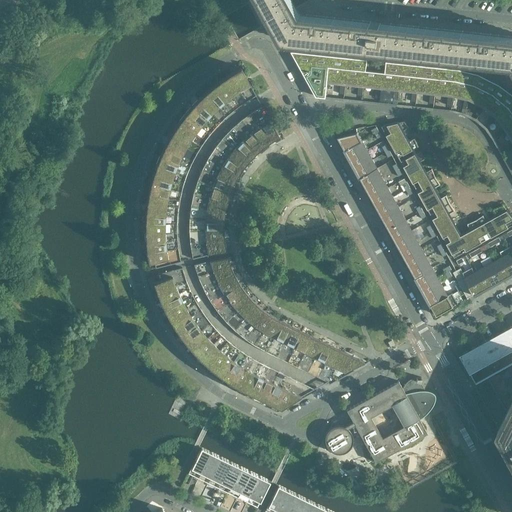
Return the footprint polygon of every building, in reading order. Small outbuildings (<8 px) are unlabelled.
[(263,0),(268,9),(274,20),(278,27),(282,34),(316,96),(326,97),(327,84),(329,66),(347,68),(365,70),(383,72),(401,74),(419,76),(437,78),(454,80),(475,84),(493,93),(509,107),(511,111),(511,38),(300,16),(299,16),(296,11),(289,0),(263,0)] [(345,86),(347,68),(329,66),(327,84),(341,86),(340,93),(344,94),(345,86)] [(252,87),(240,67),(229,74),(246,101),(248,100),(244,92),(252,87)] [(363,88),(365,70),(347,68),(345,86),(359,88),(358,95),(362,96),(363,88)] [(380,98),(381,90),(383,72),(365,70),(363,88),(376,89),(376,97),(380,98)] [(398,100),(399,92),(401,74),(383,72),(381,90),(394,91),(394,99),(398,100)] [(246,101),(229,74),(221,80),(239,105),(246,101)] [(417,94),(419,76),(401,74),(399,92),(412,93),(411,101),(416,101),(417,94)] [(435,96),(437,78),(419,76),(417,94),(430,95),(429,103),(434,103),(435,96)] [(452,105),(453,97),(454,80),(437,78),(435,96),(448,97),(447,105),(452,105)] [(239,105),(221,80),(213,86),(233,110),(239,105)] [(466,108),(468,101),(475,84),(454,80),(453,97),(464,100),(463,108),(466,108)] [(483,108),(493,93),(475,84),(468,101),(479,107),(476,113),(479,115),(483,108)] [(233,110),(213,86),(205,92),(227,116),(233,110)] [(256,95),(252,87),(244,92),(248,100),(255,95),(255,96),(256,95)] [(227,116),(205,92),(198,99),(197,100),(221,121),(224,118),(227,116)] [(496,119),(509,107),(493,93),(483,108),(492,116),(487,122),(490,124),(496,119)] [(221,121),(197,100),(191,106),(215,127),(221,121)] [(279,136),(270,121),(274,119),(265,104),(262,106),(261,106),(261,107),(252,112),(270,141),(279,136)] [(215,127),(191,106),(185,113),(210,133),(212,130),(215,127)] [(511,128),(511,111),(509,107),(496,119),(503,129),(496,133),(498,136),(505,132),(511,128)] [(270,141),(252,112),(241,120),(263,146),(270,141)] [(210,133),(185,113),(179,121),(205,140),(207,137),(210,133)] [(263,146),(241,120),(232,128),(255,153),(263,146)] [(205,140),(179,121),(173,129),(200,147),(203,143),(205,140)] [(406,136),(403,131),(409,128),(404,121),(381,126),(391,144),(406,136)] [(382,136),(377,127),(371,130),(373,134),(375,133),(378,138),(382,136)] [(255,153),(232,128),(223,137),(249,160),(255,153)] [(200,147),(173,129),(168,138),(196,154),(200,147)] [(345,150),(362,140),(357,132),(338,137),(345,149),(344,150),(345,150)] [(423,167),(420,162),(426,158),(421,150),(402,161),(399,157),(419,147),(415,138),(408,142),(406,136),(391,144),(408,175),(423,167)] [(249,160),(223,137),(215,147),(243,167),(249,160)] [(196,154),(168,138),(164,147),(192,161),(196,154)] [(350,159),(367,150),(362,140),(345,150),(350,159)] [(392,155),(386,144),(382,147),(388,157),(392,155)] [(192,161),(164,147),(160,155),(189,168),(192,161)] [(243,167),(215,147),(208,158),(238,175),(243,167)] [(355,169),(373,159),(367,150),(350,159),(350,160),(351,160),(356,168),(355,169)] [(189,168),(160,155),(156,165),(186,176),(189,168)] [(238,175),(208,158),(202,169),(233,184),(238,175)] [(360,178),(378,169),(373,159),(355,169),(356,169),(361,178),(360,178)] [(403,174),(397,163),(393,165),(399,176),(403,174)] [(186,176),(156,165),(153,174),(183,183),(184,179),(186,176)] [(416,188),(436,177),(432,169),(425,172),(423,167),(408,175),(416,188)] [(233,184),(202,169),(197,181),(229,193),(233,184)] [(366,188),(383,178),(378,169),(360,178),(361,179),(361,178),(366,187),(365,187),(366,188)] [(183,183),(153,174),(150,183),(181,191),(182,187),(183,183)] [(437,193),(434,188),(441,185),(436,177),(416,188),(423,201),(437,193)] [(371,197),(388,188),(383,178),(366,188),(371,197)] [(229,193),(197,181),(194,193),(227,202),(229,193)] [(413,193),(407,182),(403,184),(409,195),(413,193)] [(180,195),(181,191),(150,183),(148,193),(179,199),(180,195)] [(376,207),(394,197),(388,188),(371,197),(371,198),(372,197),(376,206),(376,207)] [(179,203),(179,199),(148,193),(146,203),(178,207),(179,203)] [(225,211),(227,202),(194,193),(191,206),(225,211)] [(430,214),(451,203),(446,195),(440,198),(437,193),(423,201),(430,214)] [(399,207),(394,197),(376,207),(377,207),(382,215),(381,216),(382,216),(399,207)] [(177,211),(178,207),(146,203),(145,213),(177,215),(177,211)] [(452,220),(449,214),(455,211),(451,203),(430,214),(438,228),(449,222),(452,220)] [(511,225),(511,216),(503,205),(494,209),(497,216),(492,218),(494,222),(500,233),(511,225)] [(224,221),(225,211),(191,206),(189,218),(224,221)] [(426,216),(420,206),(416,208),(422,219),(426,216)] [(412,229),(399,207),(382,216),(387,225),(386,225),(387,226),(388,226),(389,229),(388,229),(389,230),(390,230),(395,238),(394,239),(412,229)] [(177,219),(177,215),(145,213),(145,222),(177,223),(177,219)] [(457,223),(466,218),(463,213),(455,218),(457,223)] [(500,233),(494,222),(492,218),(487,221),(483,215),(475,219),(487,240),(500,233)] [(223,230),(223,221),(224,221),(189,218),(189,231),(223,230)] [(487,240),(475,219),(467,224),(471,230),(466,233),(473,247),(487,240)] [(452,220),(449,222),(438,228),(447,244),(461,236),(452,220)] [(176,227),(177,223),(145,222),(145,232),(177,232),(176,227)] [(437,235),(431,225),(427,227),(433,238),(437,235)] [(399,249),(417,239),(412,229),(394,239),(394,240),(395,239),(400,248),(399,248),(399,249)] [(224,240),(223,230),(189,231),(190,244),(224,240)] [(177,240),(177,232),(145,232),(145,242),(177,240)] [(466,233),(461,236),(447,244),(454,258),(473,247),(466,233)] [(490,247),(501,241),(499,237),(488,243),(490,247)] [(405,258),(422,248),(417,239),(399,249),(400,249),(405,257),(404,258),(405,258)] [(178,248),(177,240),(145,242),(146,252),(178,248)] [(226,250),(224,240),(190,244),(192,258),(192,259),(226,250)] [(447,254),(441,243),(437,246),(443,256),(447,254)] [(472,257),(482,251),(480,247),(469,253),(472,257)] [(180,261),(179,256),(178,248),(146,252),(148,262),(154,261),(155,268),(181,261),(180,261)] [(410,268),(427,258),(422,248),(405,258),(410,267),(410,268)] [(511,251),(503,257),(511,273),(511,251)] [(235,275),(231,266),(227,256),(194,264),(194,265),(199,279),(204,290),(235,275)] [(511,273),(503,257),(493,262),(503,279),(511,274),(511,273)] [(415,277),(433,267),(427,258),(410,268),(411,268),(415,276),(415,277)] [(503,279),(493,262),(484,267),(494,285),(494,284),(502,279),(503,280),(503,279)] [(452,276),(449,271),(452,270),(449,265),(443,269),(448,278),(452,276)] [(186,281),(183,273),(182,268),(182,267),(157,274),(159,280),(153,282),(156,292),(186,281)] [(420,286),(438,277),(433,267),(415,277),(416,277),(421,286),(420,286)] [(494,285),(484,267),(474,272),(484,290),(484,289),(493,284),(493,285),(494,285)] [(474,295),(465,278),(466,277),(461,268),(453,272),(459,283),(455,285),(461,296),(465,294),(467,298),(468,299),(469,298),(469,297),(473,295),(474,296),(474,295)] [(474,272),(466,277),(465,278),(474,295),(475,295),(475,294),(483,289),(484,290),(474,272)] [(210,301),(239,283),(235,275),(204,290),(210,301)] [(426,296),(443,286),(438,277),(420,286),(421,287),(421,286),(426,295),(425,296),(426,296)] [(160,301),(189,288),(186,281),(156,292),(160,301)] [(218,312),(245,291),(239,283),(210,301),(218,312)] [(431,305),(448,296),(448,295),(443,286),(426,296),(431,305)] [(164,310),(193,296),(191,292),(189,288),(160,301),(164,310)] [(226,321),(251,298),(245,291),(218,312),(226,321)] [(437,315),(458,303),(452,293),(448,295),(448,296),(431,305),(431,306),(432,305),(437,315)] [(169,319),(197,303),(195,299),(193,296),(164,310),(169,319)] [(235,330),(258,305),(251,298),(226,321),(235,330)] [(174,327),(201,310),(199,306),(197,303),(169,319),(174,327)] [(245,338),(265,311),(258,305),(235,330),(245,338)] [(180,335),(205,316),(203,313),(201,310),(174,327),(180,335)] [(255,345),(273,316),(265,311),(245,338),(255,345)] [(186,343),(210,323),(205,316),(180,335),(186,343)] [(267,352),(281,321),(273,316),(255,345),(267,352)] [(275,356),(290,325),(281,321),(267,352),(275,356)] [(192,350),(216,329),(210,323),(186,343),(192,350)] [(284,360),(299,330),(290,325),(275,356),(284,360)] [(199,357),(221,335),(218,332),(216,329),(192,350),(199,357)] [(511,350),(511,336),(508,329),(498,334),(509,353),(511,350)] [(293,365),(308,334),(299,330),(284,360),(293,365)] [(308,334),(293,365),(302,369),(317,338),(308,334)] [(509,353),(498,334),(489,339),(499,358),(509,353)] [(206,364),(227,340),(224,338),(221,335),(199,357),(206,364)] [(311,374),(326,343),(317,338),(302,369),(311,374)] [(499,358),(489,339),(479,345),(490,363),(499,358)] [(214,371),(233,346),(230,343),(227,340),(206,364),(214,371)] [(320,378),(335,347),(326,343),(311,374),(320,378)] [(490,363),(479,345),(470,350),(480,368),(490,363)] [(222,377),(240,351),(237,348),(233,346),(214,371),(222,377)] [(329,384),(344,352),(335,347),(320,378),(327,381),(326,381),(327,382),(327,381),(329,384)] [(480,368),(470,350),(460,355),(470,374),(480,368)] [(230,382),(247,355),(240,351),(222,377),(230,382)] [(354,370),(353,367),(364,361),(344,352),(329,384),(354,370)] [(238,387),(254,359),(247,355),(230,382),(238,387)] [(247,392),(261,363),(254,359),(238,387),(247,392)] [(255,396),(269,367),(261,363),(247,392),(255,396)] [(264,400),(277,371),(269,367),(255,396),(264,400)] [(272,404),(286,375),(277,371),(264,400),(272,404)] [(306,393),(295,388),(298,381),(286,375),(272,404),(280,408),(306,393)] [(427,433),(420,419),(421,419),(422,418),(423,417),(425,415),(427,413),(428,411),(430,409),(431,408),(432,406),(432,405),(433,404),(434,402),(434,401),(435,399),(435,398),(435,397),(435,396),(435,395),(435,394),(433,393),(432,392),(430,391),(429,391),(427,390),(425,390),(420,382),(421,377),(419,377),(416,377),(414,377),(412,378),(411,379),(410,379),(409,380),(407,381),(406,382),(405,383),(404,384),(404,386),(403,387),(402,388),(398,381),(346,410),(375,462),(427,433)] [(511,408),(510,412),(506,409),(504,405),(488,377),(475,384),(507,443),(508,442),(511,449),(511,408)] [(312,388),(298,381),(295,388),(306,393),(314,389),(313,388),(312,388)] [(198,478),(211,452),(201,447),(188,473),(198,478)] [(208,483),(221,457),(211,452),(198,478),(208,483)] [(218,488),(230,462),(221,457),(208,483),(218,488)] [(386,465),(383,460),(376,464),(379,468),(386,465)] [(227,492),(240,466),(230,462),(218,488),(227,492)] [(237,497),(250,471),(240,466),(227,492),(237,497)] [(247,502),(260,476),(250,471),(237,497),(247,502)] [(257,507),(270,481),(260,476),(247,502),(257,507)] [(267,511),(276,511),(288,490),(278,485),(265,511),(267,511)] [(288,511),(297,494),(288,490),(276,511),(288,511)] [(300,511),(307,499),(297,494),(288,511),(300,511)] [(312,511),(317,504),(307,499),(300,511),(312,511)]
